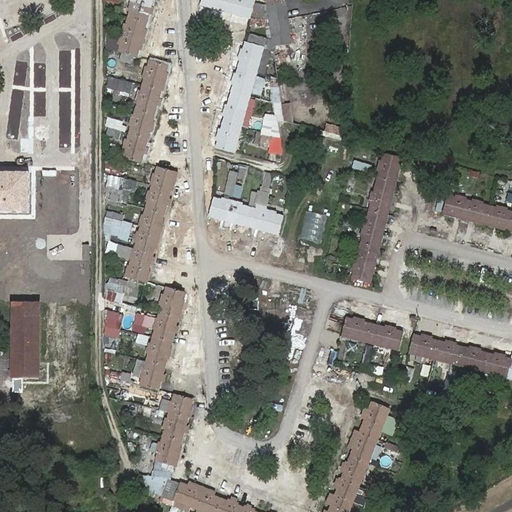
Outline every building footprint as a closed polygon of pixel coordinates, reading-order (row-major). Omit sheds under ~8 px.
[(130,15),(128,21),(126,28),(123,28),(120,37),(117,47),(120,48),(118,55),(136,60),(154,0),(130,0),(129,3),(127,13),(130,15)] [(204,0),(202,8),(250,21),(256,2),(248,0),(204,0)] [(284,0),(264,0),(273,48),(292,45),(284,0)] [(249,34),(247,42),(267,46),(269,38),(249,34)] [(234,88),(229,109),(225,108),(223,118),(226,119),(222,133),(219,133),(216,143),(219,143),(217,151),(236,156),(243,131),(257,76),(264,50),(246,46),(244,53),(240,53),(238,63),(241,64),(237,78),(234,78),(232,87),(234,88)] [(138,104),(133,120),(131,118),(128,128),(131,129),(127,144),(124,143),(121,152),(124,154),(122,159),(142,165),(168,70),(149,64),(147,72),(144,71),(141,81),(144,81),(142,88),(140,96),(137,95),(135,103),(138,104)] [(279,122),(293,121),(291,102),(281,103),(278,76),(270,77),(273,113),(262,115),(264,137),(280,136),(279,122)] [(108,77),(106,88),(131,92),(133,81),(108,77)] [(108,129),(106,136),(119,141),(122,133),(108,129)] [(364,219),(361,229),(359,238),(362,240),(359,254),(355,253),(353,262),(351,272),(354,273),(351,282),(370,286),(401,161),(383,156),(382,163),(378,162),(376,172),(379,173),(373,195),(371,194),(368,203),(371,205),(367,220),(364,219)] [(354,160),(352,168),(370,173),(373,165),(354,160)] [(245,179),(248,167),(240,166),(238,177),(245,179)] [(142,218),(139,227),(142,228),(140,237),(137,236),(135,244),(137,245),(135,253),(132,252),(130,261),(133,262),(130,270),(127,268),(124,280),(145,285),(177,174),(159,169),(157,178),(154,177),(151,187),(154,187),(152,195),(149,194),(147,203),(149,204),(145,219),(142,218)] [(236,186),(238,171),(229,169),(224,193),(240,196),(241,187),(236,186)] [(270,191),(272,173),(264,171),(261,190),(270,191)] [(31,173),(0,172),(0,213),(30,213),(31,173)] [(107,175),(106,190),(121,191),(122,176),(107,175)] [(442,216),(511,233),(511,213),(506,212),(507,210),(497,207),(495,209),(481,205),(482,203),(473,200),(473,203),(466,202),(466,199),(456,196),(455,199),(447,197),(442,216)] [(215,201),(210,219),(279,238),(284,220),(276,218),(276,215),(257,209),(256,212),(242,208),(243,205),(232,202),(224,200),(223,203),(215,201)] [(109,212),(105,225),(121,230),(125,217),(109,212)] [(155,331),(152,346),(149,345),(146,354),(149,355),(145,369),(142,369),(139,378),(142,380),(139,387),(158,392),(185,295),(167,291),(165,297),(162,297),(159,307),(162,307),(160,314),(158,321),(155,320),(152,330),(155,331)] [(14,306),(13,379),(40,380),(39,306),(14,306)] [(107,311),(104,335),(121,337),(123,312),(107,311)] [(345,320),(341,339),(373,347),(399,353),(403,335),(396,333),(396,330),(387,328),(387,331),(364,325),(364,322),(354,319),(353,322),(345,320)] [(147,345),(150,337),(139,333),(136,342),(147,345)] [(411,356),(434,362),(458,368),(508,380),(511,380),(511,360),(505,359),(506,357),(495,354),(495,357),(480,353),(481,351),(471,348),(471,351),(456,347),(457,345),(447,342),(446,345),(432,342),(433,339),(423,336),(423,339),(415,337),(411,356)] [(371,373),(383,375),(384,366),(373,364),(371,373)] [(130,382),(132,373),(122,371),(121,380),(130,382)] [(166,431),(164,439),(162,445),(159,444),(156,454),(159,455),(157,462),(175,468),(194,404),(176,398),(174,405),(171,404),(168,413),(171,414),(169,421),(166,420),(163,429),(166,431)] [(346,467),(340,483),(337,482),(334,490),(337,491),(334,499),(331,498),(328,506),(331,507),(329,511),(348,511),(360,482),(370,458),(388,412),(371,405),(368,412),(365,411),(361,421),(364,422),(359,435),(356,434),(353,443),(355,444),(349,459),(346,458),(344,466),(346,467)] [(174,504),(194,511),(252,511),(244,509),(243,511),(236,508),(237,506),(227,502),(226,505),(213,499),(213,497),(204,493),(203,496),(196,493),(196,490),(188,487),(187,489),(180,487),(174,504)]
